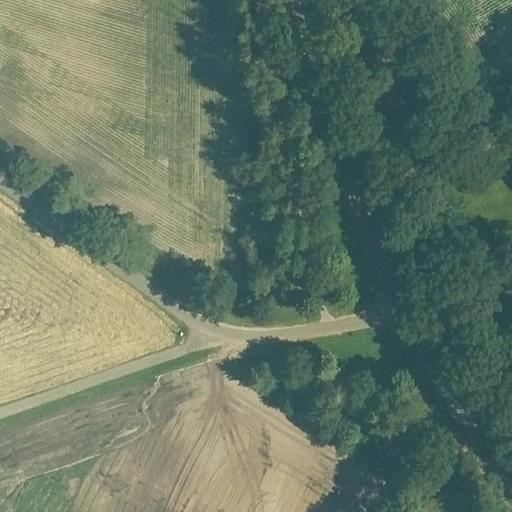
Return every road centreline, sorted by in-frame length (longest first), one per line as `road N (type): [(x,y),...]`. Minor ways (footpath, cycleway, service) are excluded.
road 1 (residential): [(397,313),(308,337),(256,342),(219,334),(193,324),(0,185)]
road 2 (residential): [(299,0),(345,191),(397,313)]
road 3 (track): [(219,334),(0,416)]
road 4 (unclassified): [(397,313),(511,491)]
